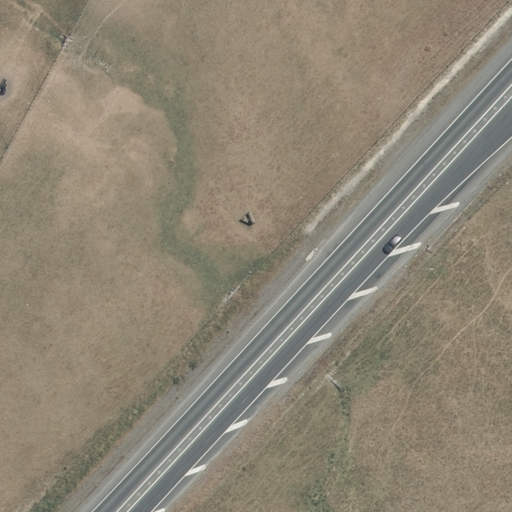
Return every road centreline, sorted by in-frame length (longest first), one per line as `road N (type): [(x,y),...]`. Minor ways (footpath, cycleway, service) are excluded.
road 1 (trunk): [(104,511),(511,72)]
road 2 (trunk): [(511,114),(138,511)]
